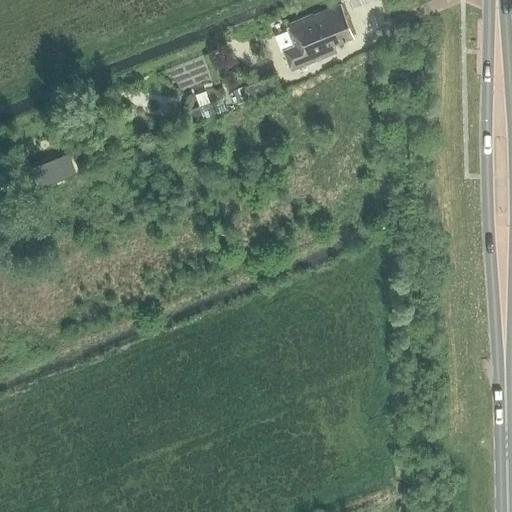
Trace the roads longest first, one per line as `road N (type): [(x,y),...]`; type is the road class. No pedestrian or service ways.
road 1 (primary): [(488,0),(485,177),(503,366)]
road 2 (primary): [(506,511),(503,366)]
road 3 (primary): [(511,125),(504,0)]
